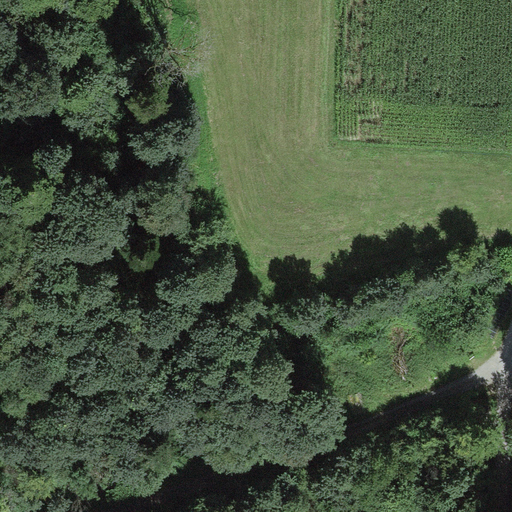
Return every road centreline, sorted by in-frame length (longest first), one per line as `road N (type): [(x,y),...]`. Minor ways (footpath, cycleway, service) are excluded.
road 1 (track): [(508,365),(411,411),(122,511)]
road 2 (track): [(510,511),(508,365)]
